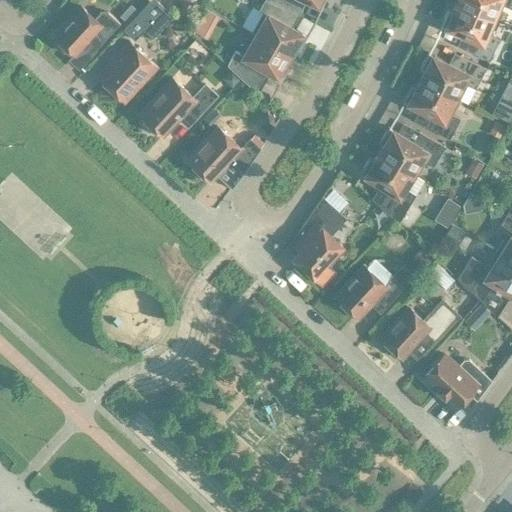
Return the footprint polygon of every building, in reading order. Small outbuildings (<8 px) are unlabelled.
[(132,40),(143,29),(151,37),(171,16),(154,0),(149,0),(121,30),(132,40)] [(239,27),(254,35),(289,55),(295,45),(299,47),(306,36),(287,25),(295,12),(271,0),(263,0),(258,10),(251,6),(239,27)] [(271,0),(295,12),(300,0),(306,0),(321,7),(324,0),(271,0)] [(511,0),(455,0),(455,3),(493,19),(500,4),(511,9),(511,5),(511,0)] [(181,3),(178,13),(192,16),(195,6),(181,3)] [(493,19),(455,3),(451,11),(447,9),(439,26),(466,37),(461,48),(488,61),(497,39),(486,35),(493,19)] [(119,16),(127,24),(138,12),(130,4),(119,16)] [(93,18),(80,6),(53,36),(58,40),(56,42),(57,46),(63,52),(67,52),(69,50),(74,55),(84,43),(93,51),(119,23),(107,12),(99,12),(93,18)] [(283,66),(289,55),(254,35),(242,56),(234,51),(226,65),(231,69),(240,78),(248,85),(251,88),(262,68),(281,79),(287,68),(283,66)] [(96,76),(124,101),(156,66),(128,41),(96,76)] [(419,79),(456,98),(463,83),(474,89),(485,68),(458,55),(452,66),(427,52),(418,69),(423,71),(419,79)] [(231,69),(222,79),(231,88),(240,78),(231,69)] [(192,97),(171,78),(138,114),(144,120),(141,123),(153,134),(155,131),(161,136),(185,110),(194,118),(216,95),(204,84),(192,97)] [(239,95),(248,85),(240,78),(231,88),(239,95)] [(456,98),(419,79),(415,87),(410,84),(402,101),(427,114),(422,124),(448,139),(459,118),(448,113),(456,98)] [(504,125),(494,120),(488,133),(498,138),(504,125)] [(217,126),(186,159),(210,181),(230,158),(244,171),(260,148),(249,138),(240,148),(217,126)] [(382,145),(377,152),(413,174),(422,160),(432,166),(444,146),(418,131),(412,141),(387,127),(378,142),(382,145)] [(404,188),(413,174),(377,152),(373,160),(369,157),(359,173),(383,188),(375,202),(397,223),(415,195),(404,188)] [(471,158),(464,171),(476,178),(483,165),(471,158)] [(320,197),(291,239),(293,240),(289,244),(297,252),(292,257),(321,284),(332,271),(324,264),(341,246),(328,234),(343,218),(320,197)] [(447,198),(442,205),(455,213),(459,206),(447,198)] [(511,218),(505,215),(494,233),(502,238),(494,252),(511,263),(511,218)] [(450,225),(442,238),(456,247),(464,234),(450,225)] [(431,261),(419,250),(411,258),(411,265),(420,273),(431,261)] [(511,263),(494,252),(485,265),(470,256),(456,278),(480,301),(492,282),(511,294),(511,263)] [(384,285),(363,265),(334,296),(340,301),(339,306),(347,313),(351,312),(357,318),(375,298),(384,306),(411,277),(401,267),(384,285)] [(457,315),(441,300),(422,320),(407,306),(397,317),(395,315),(387,324),(389,326),(379,337),(389,347),(387,349),(387,352),(393,357),(396,357),(398,355),(401,358),(419,339),(428,347),(457,315)] [(480,303),(475,309),(485,318),(490,312),(480,303)] [(476,400),(491,380),(468,359),(463,360),(457,366),(443,354),(422,377),(454,408),(468,393),(476,400)] [(219,415),(267,458),(302,419),(254,376),(219,415)]
